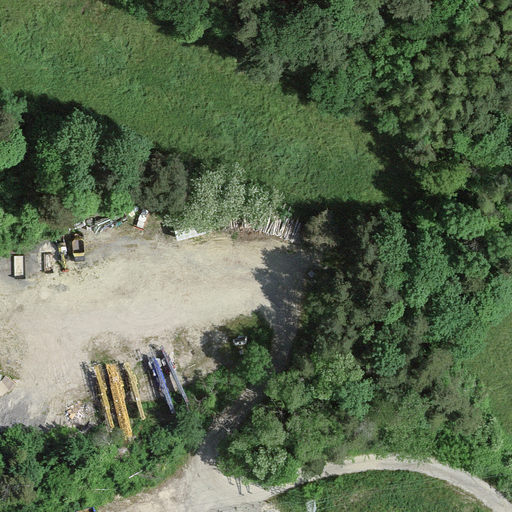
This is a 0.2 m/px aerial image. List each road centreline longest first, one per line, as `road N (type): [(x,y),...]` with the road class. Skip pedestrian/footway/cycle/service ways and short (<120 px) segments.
road 1 (track): [(511,488),(460,456),(384,453),(258,483),(207,467),(208,439),(286,346),(291,324),(271,258),(203,283),(104,336),(27,394),(0,402)]
road 2 (track): [(0,273),(170,236),(245,242),(271,258)]
